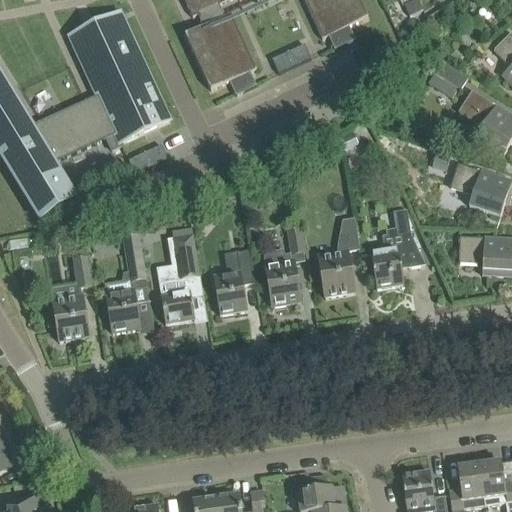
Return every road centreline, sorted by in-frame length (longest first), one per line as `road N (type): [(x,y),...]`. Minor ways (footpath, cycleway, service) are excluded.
road 1 (residential): [(43,396),(511,314)]
road 2 (residential): [(369,445),(80,486)]
road 3 (residential): [(511,424),(369,445)]
